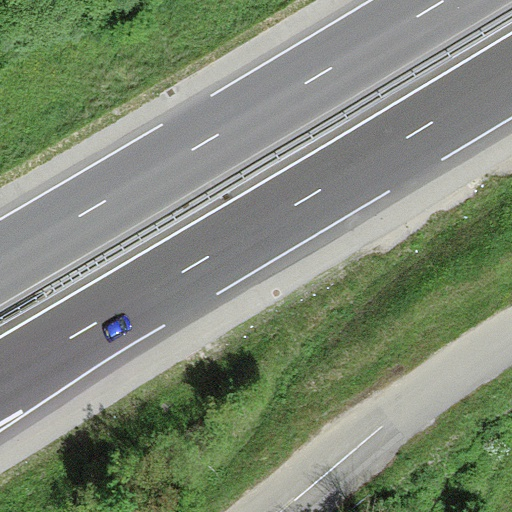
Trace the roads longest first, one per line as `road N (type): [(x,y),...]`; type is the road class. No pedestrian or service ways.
road 1 (trunk): [(0,391),(511,90)]
road 2 (trunk): [(455,0),(0,267)]
road 3 (unclassified): [(511,338),(419,399),(281,511)]
